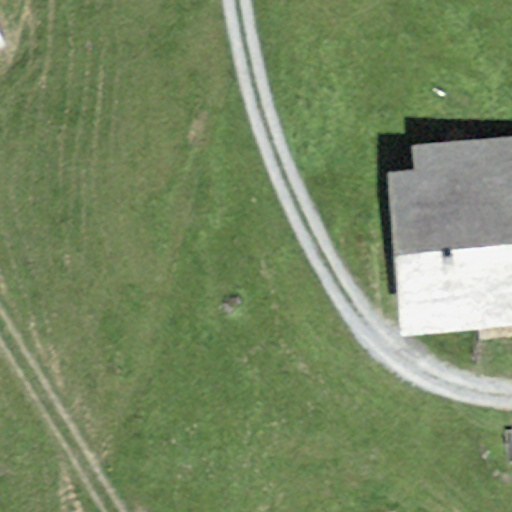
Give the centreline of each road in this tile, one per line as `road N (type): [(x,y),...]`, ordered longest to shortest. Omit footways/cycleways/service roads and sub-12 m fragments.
road 1 (track): [(511,391),(440,379),(387,344),(355,307),(317,248),(270,140),(237,0)]
road 2 (track): [(114,511),(0,324)]
